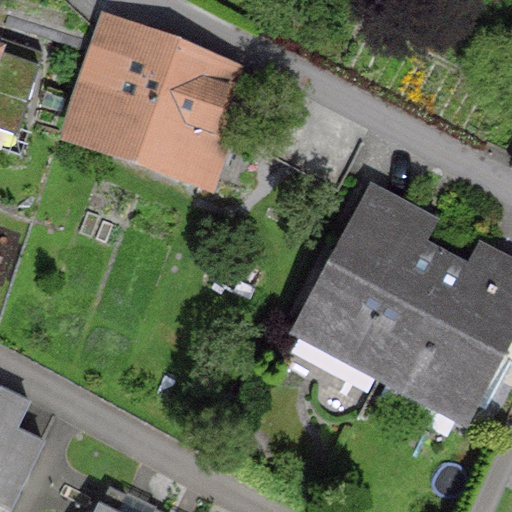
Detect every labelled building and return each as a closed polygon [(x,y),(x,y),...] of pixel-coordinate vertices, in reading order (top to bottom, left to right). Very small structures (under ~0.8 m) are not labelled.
[(215,127),(237,66),(134,31),(130,42),(110,35),(76,131),(205,175),(221,129),(215,127)] [(0,131),(16,137),(44,50),(9,38),(4,53),(0,52),(0,131)] [(301,332),(383,375),(445,260),(391,231),(403,209),(374,194),(301,332)] [(496,288),(445,260),(383,375),(466,419),(511,330),(511,267),(508,266),(496,288)] [(0,511),(10,511),(42,447),(15,434),(29,404),(0,391),(0,511)] [(97,511),(117,511),(126,496),(109,488),(97,511)]
